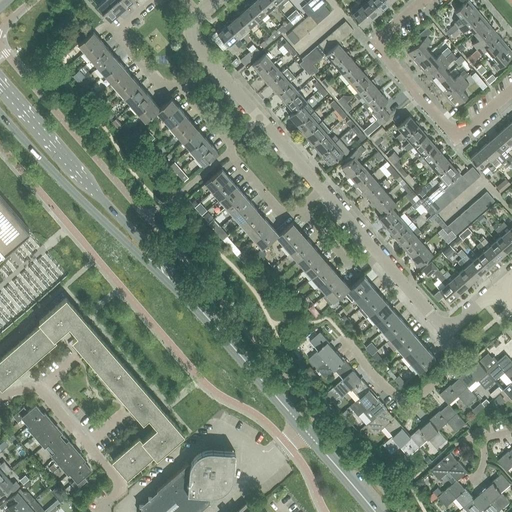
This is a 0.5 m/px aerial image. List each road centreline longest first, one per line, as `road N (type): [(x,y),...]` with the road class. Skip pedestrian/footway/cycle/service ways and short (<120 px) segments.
road 1 (secondary): [(197,306),(0,83)]
road 2 (secondary): [(0,113),(197,306)]
road 3 (secondary): [(374,511),(197,306)]
road 4 (residential): [(425,0),(374,45),(458,138),(511,93)]
road 5 (residential): [(104,511),(121,489),(39,390),(0,397)]
road 6 (residential): [(345,341),(408,404),(460,353),(446,332)]
road 7 (residential): [(181,85),(156,81),(116,33),(154,0)]
